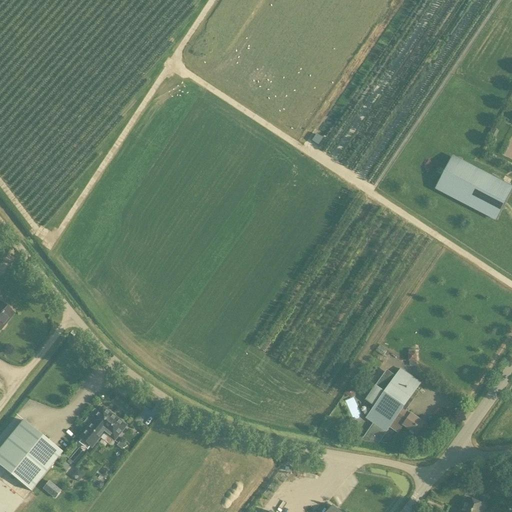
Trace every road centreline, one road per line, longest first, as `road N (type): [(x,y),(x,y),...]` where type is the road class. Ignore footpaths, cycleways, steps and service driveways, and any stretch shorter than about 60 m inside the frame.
road 1 (unclassified): [(430,479),(393,463),(208,427),(154,400),(109,367),(0,231)]
road 2 (track): [(511,285),(171,62),(212,0)]
